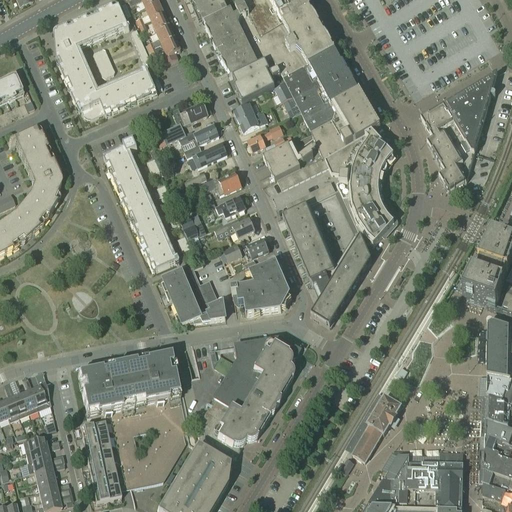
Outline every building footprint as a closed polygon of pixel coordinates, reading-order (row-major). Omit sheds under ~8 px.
[(30,0),(14,0),(19,10),(32,5),(30,0)] [(155,0),(136,0),(128,4),(130,9),(142,4),(145,11),(158,5),(155,0)] [(191,0),(198,16),(199,16),(203,26),(243,7),(240,0),(191,0)] [(240,0),(243,7),(246,12),(269,0),(240,0)] [(269,0),(246,12),(254,26),(269,18),(298,0),(269,0)] [(298,0),(269,18),(254,26),(260,38),(289,22),(310,10),(303,0),(298,0)] [(148,18),(136,23),(139,28),(144,26),(150,23),(163,17),(158,5),(145,11),(148,18)] [(54,36),(53,39),(55,57),(64,56),(66,60),(58,63),(59,63),(56,64),(78,116),(81,115),(83,119),(84,121),(86,122),(87,123),(90,123),(92,122),(104,117),(105,120),(157,97),(148,76),(149,74),(148,72),(146,71),(141,73),(143,77),(97,97),(76,51),(122,31),(124,35),(129,32),(130,31),(129,29),(127,28),(118,7),(57,33),(55,35),(54,36)] [(126,7),(123,8),(128,21),(131,19),(126,7)] [(243,7),(203,26),(213,48),(219,60),(230,81),(236,78),(265,64),(271,61),(275,68),(271,60),(282,53),(322,31),(310,10),(289,22),(260,38),(254,26),(246,12),(243,7)] [(163,17),(150,23),(156,35),(169,29),(163,17)] [(159,42),(147,47),(150,52),(174,42),(169,29),(156,35),(159,42)] [(282,53),(271,60),(275,68),(277,70),(278,72),(279,73),(283,80),(335,52),(322,31),(282,53)] [(132,35),(131,37),(144,68),(147,68),(151,67),(136,33),(132,35)] [(174,42),(150,52),(152,58),(164,53),(166,59),(162,61),(164,67),(178,62),(175,56),(180,54),(174,42)] [(335,52),(283,80),(286,86),(293,100),(294,102),(346,73),(335,52)] [(93,57),(93,60),(102,81),(105,82),(113,78),(114,75),(105,54),(102,53),(93,57)] [(246,104),(275,90),(271,82),(281,78),(279,73),(278,72),(274,74),(268,77),(267,74),(269,73),(265,64),(236,78),(240,86),(236,88),(241,97),(242,96),(246,104)] [(346,73),(294,102),(298,110),(301,116),(310,135),(332,123),(335,115),(331,108),(338,105),(359,94),(347,73),(346,74),(346,73)] [(497,77),(443,109),(471,156),(474,157),(497,77)] [(0,108),(23,98),(14,78),(0,84),(0,108)] [(157,80),(154,82),(160,94),(163,92),(157,80)] [(274,92),(277,98),(281,105),(281,106),(293,100),(286,86),(274,92)] [(332,123),(310,135),(323,163),(324,163),(372,135),(380,130),(360,94),(359,94),(338,105),(331,108),(335,115),(332,123)] [(23,107),(16,110),(20,120),(27,116),(27,115),(34,112),(31,104),(24,108),(23,107)] [(255,105),(233,115),(238,125),(254,118),(252,114),(257,111),(255,105)] [(185,114),(180,117),(185,128),(190,125),(191,126),(208,118),(203,106),(185,114)] [(443,109),(420,123),(432,143),(427,146),(444,177),(439,180),(448,196),(466,185),(474,157),(471,156),(443,109)] [(7,115),(1,117),(5,126),(11,123),(10,122),(16,120),(17,121),(20,120),(16,110),(12,112),(13,112),(7,115)] [(298,110),(287,115),(289,121),(301,116),(298,110)] [(254,118),(238,125),(243,136),(264,126),(262,120),(256,123),(254,118)] [(166,147),(185,139),(180,127),(161,136),(146,143),(148,148),(151,154),(166,147)] [(213,127),(178,143),(181,148),(180,148),(186,161),(201,155),(198,148),(218,140),(213,127)] [(270,135),(246,145),(252,156),(265,150),(262,144),(272,140),(273,141),(282,137),(279,130),(269,134),(270,135)] [(0,259),(12,253),(11,251),(22,243),(24,245),(39,231),(37,229),(44,220),(47,222),(56,207),(53,205),(60,189),(61,188),(61,187),(61,186),(61,185),(60,184),(37,133),(8,146),(8,148),(10,150),(17,146),(37,189),(31,202),(16,220),(0,231),(0,259)] [(372,135),(324,163),(328,171),(331,177),(331,178),(340,179),(339,187),(336,188),(338,193),(364,248),(368,246),(370,246),(373,249),(394,226),(386,217),(381,208),(379,197),(378,197),(378,188),(379,188),(381,177),(386,167),(394,159),(372,135)] [(290,139),(274,146),(276,152),(293,145),(290,139)] [(120,153),(103,161),(153,276),(175,267),(177,267),(179,267),(179,265),(177,260),(176,261),(175,260),(173,261),(127,156),(137,152),(133,143),(118,149),(120,153)] [(226,158),(221,146),(201,155),(186,161),(187,163),(183,165),(186,172),(205,163),(207,167),(226,158)] [(288,148),(263,160),(274,184),(300,172),(288,148)] [(312,152),(299,161),(303,167),(313,159),(312,158),(315,156),(312,152)] [(154,162),(146,166),(152,178),(162,173),(159,167),(157,168),(154,162)] [(322,162),(277,183),(281,193),(328,171),(324,163),(323,163),(322,164),(322,162)] [(193,180),(183,184),(187,192),(197,187),(206,183),(203,176),(194,180),(193,180)] [(216,179),(201,187),(204,196),(213,192),(215,196),(217,195),(219,199),(224,197),(241,190),(234,176),(218,183),(216,179)] [(330,185),(285,207),(290,217),(335,195),(330,185)] [(164,188),(157,192),(162,204),(170,201),(164,188)] [(338,193),(335,195),(290,217),(282,221),(310,286),(311,286),(313,290),(316,289),(322,304),(318,311),(317,310),(314,314),(315,315),(313,318),(316,320),(315,321),(319,324),(320,323),(331,331),(331,330),(332,330),(335,325),(334,325),(339,318),(343,313),(342,312),(346,306),(347,306),(350,301),(349,301),(353,294),(354,294),(357,289),(356,289),(360,282),(361,282),(364,277),(368,270),(372,265),(371,264),(364,248),(338,193)] [(210,197),(202,201),(205,209),(203,210),(205,214),(215,209),(213,204),(210,197)] [(10,198),(0,202),(0,214),(15,208),(10,198)] [(225,208),(215,212),(219,220),(224,218),(226,221),(244,213),(239,201),(225,208)] [(174,214),(167,218),(172,230),(180,227),(174,214)] [(180,226),(183,233),(193,228),(190,221),(180,226)] [(238,221),(213,232),(219,244),(235,236),(238,242),(254,235),(248,222),(240,226),(238,221)] [(184,238),(185,240),(187,245),(198,240),(193,228),(183,233),(185,238),(184,238)] [(187,245),(185,240),(177,243),(182,255),(190,252),(187,245)] [(247,251),(244,253),(248,263),(252,262),(267,255),(262,242),(246,249),(247,251)] [(472,283),(463,301),(496,314),(503,296),(501,295),(505,290),(511,269),(511,249),(492,243),(472,283)] [(236,248),(223,254),(228,265),(241,259),(236,248)] [(200,264),(191,268),(193,273),(203,269),(200,264)] [(254,289),(231,293),(231,298),(236,297),(238,308),(244,307),(246,319),(280,314),(289,299),(275,267),(249,278),(254,289)] [(187,270),(193,283),(197,281),(191,268),(187,270)] [(181,276),(163,283),(167,294),(186,286),(181,276)] [(197,281),(193,283),(198,295),(211,290),(209,284),(200,288),(197,281)] [(186,286),(167,294),(172,305),(190,297),(186,286)] [(211,290),(198,295),(201,301),(214,296),(211,290)] [(496,314),(511,320),(511,291),(505,290),(501,295),(503,296),(496,314)] [(214,296),(201,301),(203,307),(206,306),(208,312),(209,311),(207,306),(213,304),(217,302),(214,296)] [(191,299),(173,307),(178,318),(196,310),(191,299)] [(213,304),(207,306),(209,311),(210,311),(209,311),(219,307),(217,302),(213,304)] [(194,327),(224,322),(225,322),(222,306),(219,307),(209,311),(210,311),(211,315),(200,320),(200,321),(193,324),(194,327)] [(200,321),(200,320),(196,310),(178,318),(182,328),(193,324),(200,321)] [(487,369),(487,380),(511,385),(511,336),(510,336),(510,332),(493,326),(489,329),(487,369)] [(226,380),(200,423),(204,443),(234,461),(238,455),(238,451),(239,451),(241,451),(242,450),(243,450),(244,449),(245,448),(246,447),(246,446),(247,445),(248,446),(250,446),(251,446),(252,446),(254,446),(255,446),(256,445),(257,444),(258,443),(259,442),(259,441),(258,440),(270,421),(271,421),(272,420),(273,420),(274,419),(274,418),(275,417),(276,416),(276,415),(276,414),(276,413),(276,411),(278,411),(279,410),(280,410),(280,409),(281,408),(281,407),(281,406),(281,405),(281,404),(280,403),(292,382),(294,383),(294,382),(295,381),(295,380),(295,379),(295,378),(295,377),(295,375),(294,374),(293,372),(292,372),(291,371),(292,369),(293,367),(293,366),(293,364),(293,363),(298,355),(277,342),(233,349),(218,352),(218,356),(234,353),(235,364),(233,367),(219,359),(216,363),(215,364),(213,353),(208,354),(211,371),(226,380)] [(171,357),(77,377),(86,420),(95,418),(104,416),(105,419),(111,417),(110,415),(122,412),(122,409),(140,405),(143,405),(144,408),(153,406),(156,405),(157,408),(163,407),(162,404),(169,402),(168,399),(178,397),(179,400),(180,400),(171,357)] [(511,388),(511,385),(487,380),(481,380),(480,400),(486,400),(488,401),(506,407),(511,388)] [(50,410),(45,385),(38,388),(39,390),(32,393),(29,394),(38,415),(50,410)] [(29,394),(27,395),(20,398),(28,418),(38,415),(29,394)] [(13,401),(11,402),(19,422),(28,418),(20,398),(13,401)] [(369,430),(352,458),(365,466),(382,437),(383,438),(389,429),(390,430),(396,420),(395,420),(400,410),(384,401),(367,429),(369,430)] [(486,424),(486,440),(511,449),(511,408),(506,407),(488,401),(486,424)] [(1,405),(8,422),(9,426),(19,422),(11,402),(8,402),(1,405)] [(449,420),(449,429),(467,428),(466,420),(449,420)] [(93,428),(92,428),(95,442),(107,439),(104,426),(93,428)] [(92,428),(79,431),(81,441),(82,444),(95,442),(92,428)] [(458,444),(458,434),(439,433),(439,443),(458,444)] [(107,439),(95,442),(97,454),(110,451),(107,439)] [(485,439),(484,454),(511,464),(511,449),(486,440),(485,439)] [(44,442),(27,446),(29,456),(47,452),(46,450),(44,442)] [(95,442),(82,444),(83,447),(85,457),(97,454),(95,442)] [(197,450),(160,511),(214,511),(224,496),(226,491),(227,487),(228,473),(221,468),(222,466),(197,450)] [(110,451),(97,454),(100,467),(112,464),(110,451)] [(47,452),(29,456),(26,457),(28,467),(49,462),(47,454),(47,452)] [(97,454),(85,457),(87,466),(87,469),(100,467),(97,454)] [(483,474),(510,483),(511,483),(511,464),(484,454),(483,474)] [(398,460),(395,464),(408,464),(408,460),(408,456),(399,456),(398,460)] [(28,467),(26,467),(28,477),(34,476),(51,472),(51,470),(49,462),(28,467)] [(395,464),(378,493),(417,494),(418,483),(430,482),(462,483),(463,468),(427,467),(427,464),(421,463),(421,466),(408,466),(408,464),(395,464)] [(112,464),(100,467),(102,479),(115,476),(112,464)] [(347,476),(352,467),(346,464),(340,474),(345,478),(346,478),(347,476)] [(100,467),(87,469),(88,472),(90,482),(102,479),(100,467)] [(5,470),(0,471),(0,476),(2,485),(9,483),(5,470)] [(51,472),(34,476),(36,486),(54,482),(52,474),(51,472)] [(482,474),(482,487),(506,495),(507,492),(510,483),(483,474),(482,474)] [(115,476),(102,479),(105,492),(118,489),(115,476)] [(102,479),(90,482),(92,491),(93,494),(105,492),(102,479)] [(54,482),(36,486),(38,496),(56,492),(55,490),(54,482)] [(418,483),(417,494),(425,495),(425,496),(462,498),(462,483),(430,482),(418,483)] [(482,487),(482,501),(500,507),(511,510),(511,497),(506,495),(482,487)] [(118,489),(105,492),(108,505),(120,502),(119,494),(118,489)] [(56,492),(38,496),(41,506),(58,502),(57,494),(56,492)] [(105,492),(93,494),(93,497),(95,507),(108,505),(105,492)] [(378,493),(367,511),(410,511),(461,511),(462,498),(425,496),(425,495),(417,494),(378,493)] [(511,511),(500,507),(482,501),(481,510),(484,510),(485,511),(487,511),(511,511)] [(60,511),(58,502),(41,506),(42,511),(60,511)] [(221,511),(227,511),(232,504),(227,502),(221,511)]
